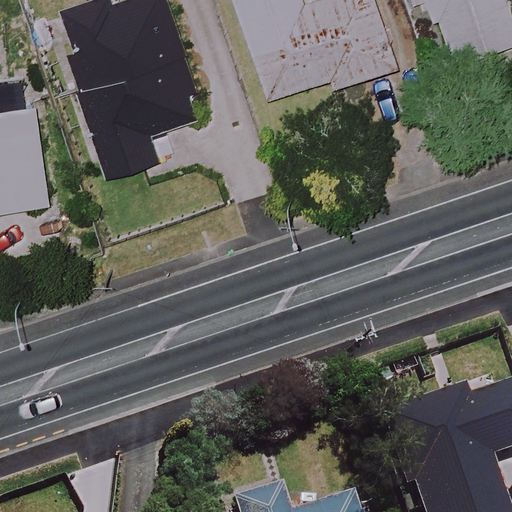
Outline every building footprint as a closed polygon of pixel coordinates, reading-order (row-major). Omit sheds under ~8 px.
[(199,114),(165,0),(127,0),(113,4),(112,0),(103,0),(59,13),(106,176),(156,161),(147,130),(199,114)] [(307,0),(305,1),(304,0),(234,0),(269,98),(332,75),(335,85),(399,62),(377,0),(307,0)] [(411,0),(434,64),(511,36),(511,2),(511,0),(411,0)] [(0,46),(6,46),(0,10),(0,208),(48,201),(33,104),(0,109),(0,46)] [(511,511),(511,460),(479,470),(486,492),(458,501),(447,463),(405,476),(416,511),(511,511)] [(354,511),(349,493),(280,511),(278,511),(272,491),(232,502),(234,511),(354,511)]
